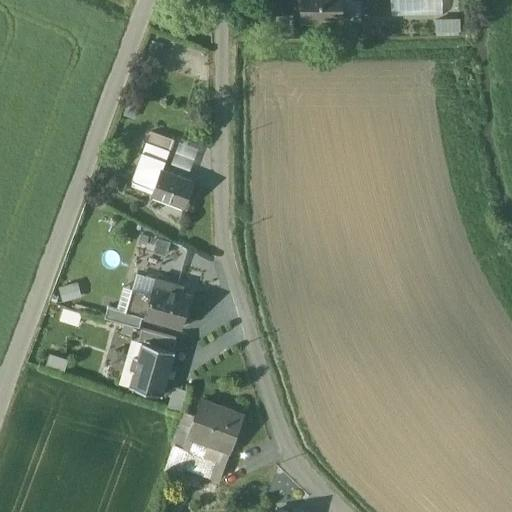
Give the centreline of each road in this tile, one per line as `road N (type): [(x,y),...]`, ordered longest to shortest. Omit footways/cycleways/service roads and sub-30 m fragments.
road 1 (residential): [(336,511),(286,447),(223,245),(222,0)]
road 2 (unclassified): [(146,0),(0,446)]
